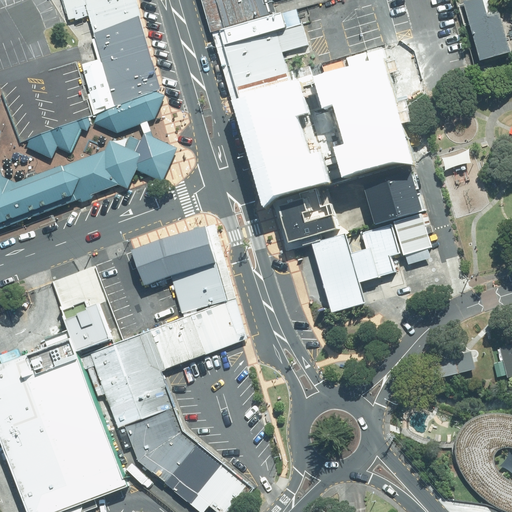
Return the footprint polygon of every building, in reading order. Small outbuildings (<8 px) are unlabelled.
[(143,0),(68,0),(73,13),(90,8),(97,32),(147,15),(143,0)] [(206,0),(216,30),(278,13),(273,0),(206,0)] [(485,0),(472,0),(459,4),(465,27),(472,25),(483,63),(511,54),(511,43),(503,13),(490,17),(485,0)] [(319,82),(314,65),(292,71),(286,52),(311,44),(301,8),(215,33),(236,106),(319,82)] [(167,88),(147,15),(97,32),(118,107),(167,88)] [(330,114),(322,86),(237,107),(246,137),(330,114)] [(168,90),(96,116),(22,145),(55,159),(61,148),(74,154),(86,129),(94,132),(97,124),(122,134),(161,118),(170,97),(168,90)] [(258,174),(301,162),(290,126),(246,137),(258,174)] [(0,230),(123,185),(133,189),(141,171),(167,182),(182,149),(148,135),(140,153),(113,141),(109,150),(23,183),(9,177),(0,151),(0,142),(5,131),(0,129),(0,230)] [(366,185),(371,203),(377,225),(430,209),(419,170),(366,185)] [(323,188),(277,200),(288,242),(346,226),(339,202),(327,205),(323,188)] [(431,247),(436,246),(426,213),(397,221),(411,264),(434,257),(431,247)] [(398,271),(394,255),(404,252),(396,223),(366,233),(370,248),(356,253),(364,281),(398,271)] [(212,226),(135,249),(147,285),(174,276),(222,261),(212,226)] [(356,253),(350,233),(318,244),(338,311),(370,302),(364,281),(356,253)] [(232,300),(222,261),(174,276),(186,317),(191,315),(232,300)] [(186,317),(143,334),(165,371),(245,339),(232,300),(191,315),(186,317)] [(83,349),(116,338),(103,303),(70,314),(83,349)] [(31,511),(127,477),(72,331),(0,358),(0,428),(31,511)] [(165,371),(143,334),(127,341),(94,353),(125,439),(142,461),(165,480),(204,511),(206,511),(214,505),(221,511),(236,511),(257,486),(187,430),(165,371)] [(511,344),(501,348),(509,378),(511,377),(511,344)] [(463,356),(445,360),(450,377),(479,370),(474,353),(463,356)] [(492,412),(482,414),(472,419),(463,428),(458,437),(457,450),(460,461),(464,470),(473,483),(490,500),(511,511),(511,412),(509,412),(500,411),(492,412)]
